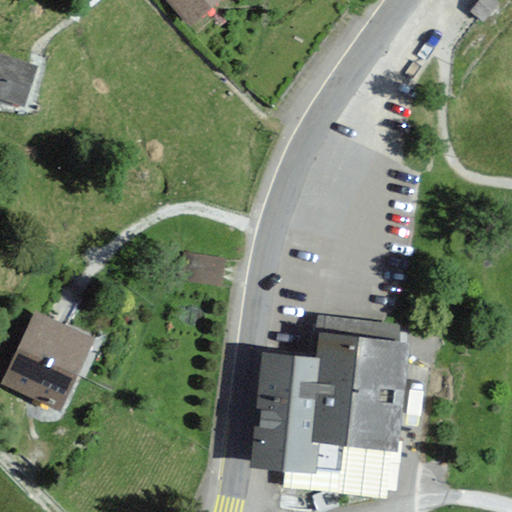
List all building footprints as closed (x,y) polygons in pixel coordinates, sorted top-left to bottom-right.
[(162,0),(180,20),(198,4),(202,0),(162,0)] [(0,103),(15,107),(25,59),(0,53),(0,103)] [(177,284),(218,287),(220,259),(179,255),(177,284)] [(0,368),(0,376),(53,399),(64,372),(80,334),(24,311),(9,348),(0,368)] [(379,496),(395,341),(307,332),(304,359),(252,353),(240,467),(282,471),(280,486),(379,496)]
